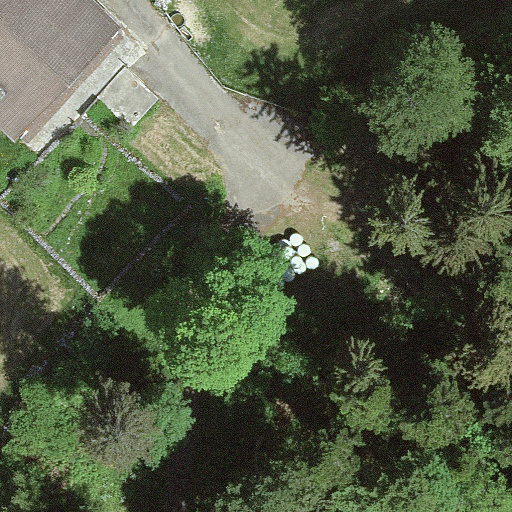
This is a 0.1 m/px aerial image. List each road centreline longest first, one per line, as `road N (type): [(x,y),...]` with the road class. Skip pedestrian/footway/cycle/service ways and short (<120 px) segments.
road 1 (track): [(122,0),(233,142),(242,182),(195,344),(178,511)]
road 2 (track): [(511,143),(338,152),(233,142)]
